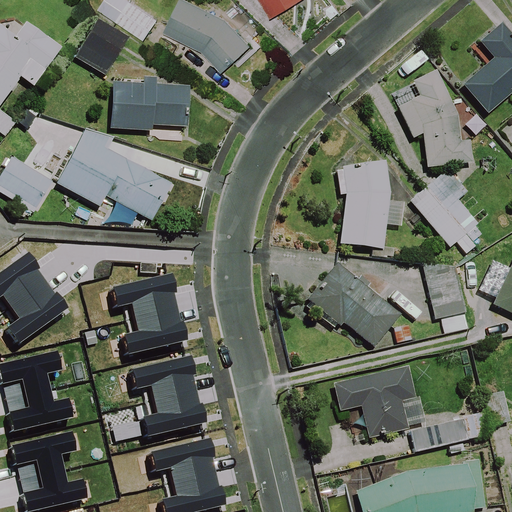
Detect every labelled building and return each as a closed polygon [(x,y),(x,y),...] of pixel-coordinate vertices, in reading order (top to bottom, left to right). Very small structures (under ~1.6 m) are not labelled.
[(157,21),(126,0),(104,0),(97,11),(142,42),(157,21)] [(250,48),(226,21),(183,0),(179,0),(162,34),(201,53),(221,75),(250,48)] [(257,0),(269,20),(301,0),(257,0)] [(125,41),(94,22),(71,61),(102,79),(125,41)] [(511,90),(511,42),(496,24),(473,43),(487,60),(456,87),(481,116),(511,90)] [(58,52),(22,26),(11,41),(0,32),(0,102),(16,82),(29,91),(58,52)] [(73,83),(59,71),(50,83),(64,94),(73,83)] [(420,170),(467,165),(464,142),(455,143),(451,117),(429,73),(406,84),(407,86),(388,94),(395,108),(392,109),(407,141),(416,136),(420,170)] [(153,88),(153,81),(140,81),(139,87),(108,86),(106,133),(148,136),(148,130),(182,132),(185,90),(153,88)] [(11,127),(0,118),(0,138),(2,140),(11,127)] [(110,142),(82,132),(52,189),(96,212),(101,201),(148,225),(167,187),(104,154),(110,142)] [(341,147),(332,139),(318,153),(328,162),(341,147)] [(49,185),(9,160),(0,174),(0,198),(30,216),(49,185)] [(384,194),(380,162),(335,169),(336,172),(331,173),(334,197),(339,196),(333,246),(377,252),(380,226),(396,228),(399,204),(383,202),(384,194)] [(462,255),(472,247),(469,244),(478,236),(470,228),(474,225),(453,201),(463,193),(443,170),(404,203),(445,249),(452,243),(462,255)] [(511,252),(504,270),(487,262),(473,292),(489,300),(486,307),(511,319),(511,252)] [(395,317),(330,265),(300,302),(334,329),(337,325),(368,350),(395,317)] [(461,314),(463,314),(453,269),(417,265),(430,321),(438,320),(441,334),(464,330),(461,314)] [(154,307),(152,272),(82,276),(84,312),(154,307)] [(61,305),(28,311),(33,337),(66,331),(61,305)] [(179,404),(168,352),(136,359),(138,367),(83,379),(92,423),(179,404)] [(53,379),(48,359),(0,370),(0,391),(12,388),(19,416),(0,420),(5,442),(65,428),(60,407),(45,410),(39,382),(53,379)] [(409,399),(402,368),(326,386),(333,414),(354,408),(362,441),(403,431),(402,428),(420,424),(414,398),(409,399)] [(497,394),(480,398),(487,428),(504,424),(497,394)] [(405,434),(410,455),(482,437),(476,416),(405,434)] [(186,462),(180,436),(123,449),(137,511),(142,511),(178,504),(169,466),(186,462)] [(65,459),(60,439),(0,454),(5,473),(23,469),(30,496),(12,500),(14,511),(59,511),(77,508),(71,487),(57,490),(50,462),(65,459)] [(313,456),(319,478),(353,469),(347,447),(313,456)] [(399,473),(349,493),(356,511),(467,511),(468,511),(480,510),(474,461),(459,463),(459,466),(399,473)]
